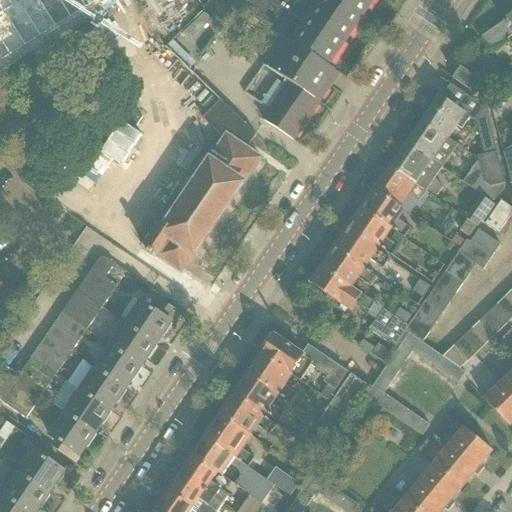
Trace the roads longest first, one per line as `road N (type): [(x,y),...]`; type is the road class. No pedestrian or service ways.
road 1 (tertiary): [(99,511),(449,0)]
road 2 (unknown): [(228,321),(88,216)]
road 3 (unknown): [(88,216),(169,93)]
road 4 (unknown): [(88,216),(11,314)]
